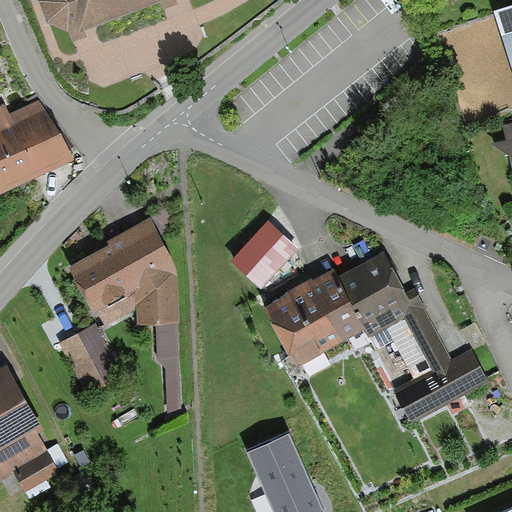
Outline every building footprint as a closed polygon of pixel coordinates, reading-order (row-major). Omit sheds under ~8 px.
[(80,23),(142,0),(42,0),(48,14),(69,22),(78,18),(80,23)] [(511,0),(504,0),(493,3),(511,63),(511,0)] [(419,73),(398,90),(406,100),(427,83),(419,73)] [(0,103),(0,189),(76,156),(40,98),(11,111),(6,101),(0,103)] [(511,163),(511,120),(502,123),(506,136),(493,139),(509,151),(511,163)] [(109,240),(70,260),(93,307),(97,305),(106,323),(137,307),(137,321),(156,320),(178,319),(180,319),(178,267),(151,214),(107,236),(109,240)] [(299,244),(268,215),(231,255),(261,284),(299,244)] [(386,247),(338,271),(366,325),(369,331),(407,312),(435,366),(452,357),(418,290),(411,294),(386,247)] [(265,303),(297,362),(303,359),(310,372),(331,360),(324,347),(366,325),(338,271),(335,265),(265,303)] [(407,312),(369,331),(377,346),(394,337),(414,377),(435,366),(407,312)] [(182,405),(178,319),(156,320),(157,356),(166,366),(168,410),(182,405)] [(123,373),(95,320),(58,340),(86,392),(123,373)] [(395,387),(413,421),(491,379),(474,346),(452,357),(435,366),(414,377),(395,387)] [(0,480),(15,472),(24,489),(59,470),(36,428),(43,424),(8,360),(0,364),(0,480)] [(323,511),(326,506),(291,427),(247,445),(276,511),(323,511)] [(511,511),(511,502),(490,511),(511,511)]
